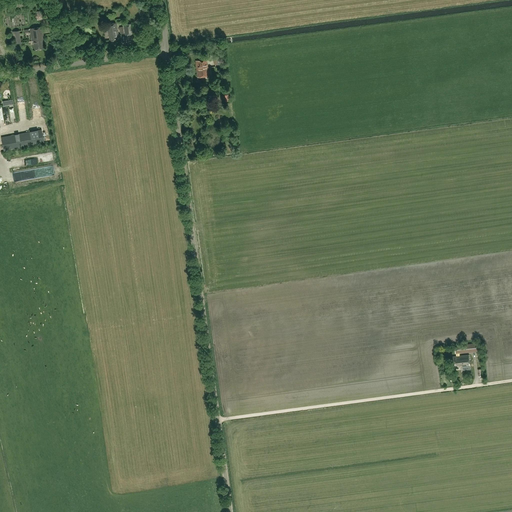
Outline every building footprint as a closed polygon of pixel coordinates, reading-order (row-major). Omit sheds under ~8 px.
[(36,11),(34,16),(37,21),(43,20),(45,15),(42,11),(36,11)] [(119,40),(117,23),(107,24),(108,32),(109,32),(110,41),(119,40)] [(30,28),(32,41),(33,41),(34,49),(43,48),(42,40),(44,40),(42,27),(30,28)] [(223,56),(213,57),(214,65),(221,64),(221,66),(225,66),(224,63),(223,56)] [(206,59),(196,61),(197,77),(209,76),(208,67),(207,67),(206,59)] [(42,129),(1,137),(4,151),(44,143),(42,129)] [(479,343),(455,345),(456,353),(480,351),(479,343)] [(457,356),(453,357),(454,367),(460,367),(460,366),(463,366),(463,367),(470,366),(469,355),(457,356)]
